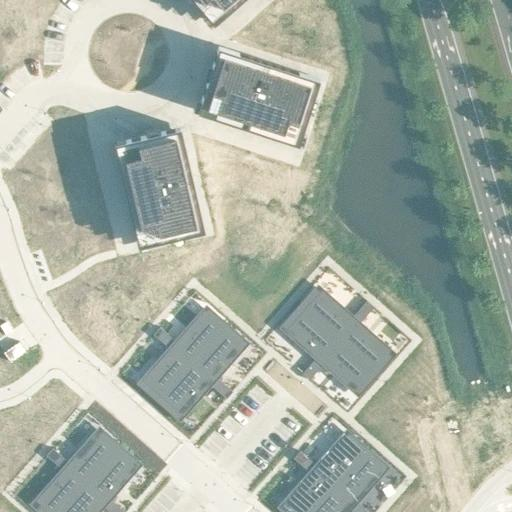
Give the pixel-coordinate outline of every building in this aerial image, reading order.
[(195,0),(214,22),(238,0),(195,0)] [(219,44),(198,109),(299,142),(320,77),(219,44)] [(181,125),(114,141),(138,244),(205,228),(181,125)] [(321,287),(303,308),(338,339),(356,318),(353,315),(321,287)] [(367,299),(360,307),(367,314),(374,306),(367,299)] [(356,318),(360,322),(367,314),(360,307),(353,315),(356,318)] [(176,340),(173,343),(193,361),(224,326),(204,308),(176,340)] [(303,308),(285,329),(316,356),(320,359),(338,339),(303,308)] [(356,318),(338,339),(373,370),(391,349),(360,322),(356,318)] [(161,339),(167,332),(160,326),(154,333),(161,339)] [(224,326),(193,361),(214,379),(217,376),(245,344),(224,326)] [(167,332),(161,339),(168,346),(170,347),(173,343),(176,340),(175,338),(167,332)] [(338,339),(320,359),(324,363),(355,391),(373,370),(338,339)] [(20,340),(4,351),(11,361),(26,350),(20,340)] [(170,347),(142,378),(162,397),(193,361),(173,343),(170,347)] [(315,358),(309,364),(317,371),(322,364),(324,363),(320,359),(316,356),(315,358)] [(193,361),(162,397),(183,415),(210,384),(211,383),(214,379),(193,361)] [(309,364),(302,372),(310,379),(317,371),(309,364)] [(214,379),(211,383),(212,384),(219,390),(225,383),(218,377),(217,376),(214,379)] [(233,390),(225,383),(219,390),(227,397),(233,390)] [(69,461),(66,465),(87,483),(117,448),(97,430),(69,461)] [(317,464),(313,467),(334,485),(365,450),(344,432),(317,464)] [(60,453),(53,447),(47,454),(54,460),(60,453)] [(117,448),(87,483),(107,501),(110,497),(138,466),(117,448)] [(301,450),(294,457),(301,463),(308,456),(301,450)] [(365,450),(334,485),(354,503),(358,500),(385,468),(365,450)] [(60,453),(54,460),(61,467),(63,468),(66,465),(69,461),(68,459),(60,453)] [(308,456),(301,463),(308,470),(310,471),(313,467),(317,464),(315,462),(308,456)] [(63,468),(35,500),(49,511),(60,511),(87,483),(66,465),(63,468)] [(310,471),(282,503),(293,511),(310,511),(334,485),(313,467),(310,471)] [(87,483),(60,511),(97,511),(104,504),(107,501),(87,483)] [(334,485),(310,511),(346,511),(351,507),(354,503),(334,485)] [(110,497),(107,501),(104,504),(105,505),(112,511),(118,504),(112,498),(110,497)] [(354,503),(351,507),(352,508),(356,511),(361,511),(366,507),(359,501),(358,500),(354,503)]
